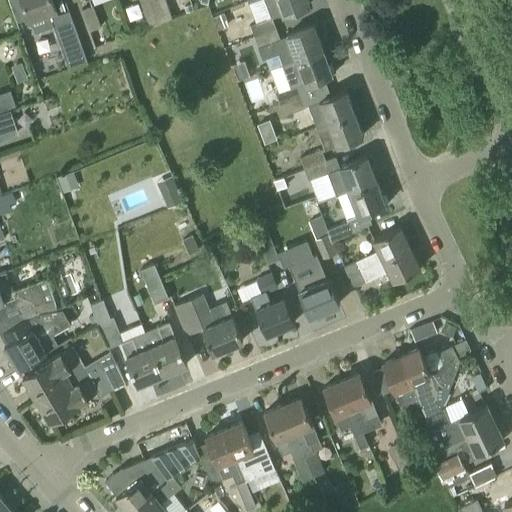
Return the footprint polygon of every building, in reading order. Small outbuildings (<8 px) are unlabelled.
[(48,11),(56,8),(52,0),(22,0),(29,17),(48,11)] [(161,21),(153,0),(140,0),(150,25),(161,21)] [(166,0),(153,0),(161,21),(173,17),(166,0)] [(308,0),(250,0),(248,1),(256,22),(250,24),(254,36),(276,27),(272,16),(282,13),(283,14),(310,4),(308,0)] [(93,4),(82,8),(90,30),(101,26),(93,4)] [(87,61),(76,30),(69,9),(57,13),(56,8),(48,11),(50,16),(57,37),(68,68),(87,61)] [(217,29),(225,26),(221,14),(213,17),(217,29)] [(323,48),(314,25),(313,24),(287,34),(287,35),(279,37),(276,27),(254,36),(258,46),(257,46),(262,58),(278,52),(282,62),(281,63),(282,64),(323,48)] [(270,68),(279,90),(275,92),(280,103),(304,94),(300,85),(332,73),(323,48),(282,64),(270,68)] [(22,61),(11,65),(17,81),(27,78),(22,61)] [(307,104),(312,116),(316,127),(355,112),(346,89),(307,104)] [(305,106),(305,105),(307,104),(304,94),(280,103),(284,114),(305,106)] [(0,112),(0,139),(18,133),(10,110),(0,112)] [(316,127),(320,137),(325,149),(363,135),(355,112),(316,127)] [(300,156),(304,168),(325,160),(321,148),(300,156)] [(376,179),(367,155),(339,165),(335,156),(325,160),(304,168),(308,178),(327,171),(336,194),(337,194),(376,179)] [(70,170),(59,174),(62,182),(74,178),(70,170)] [(171,175),(156,181),(167,207),(181,201),(171,175)] [(283,176),(274,180),(277,188),(286,184),(283,176)] [(329,227),(335,240),(371,223),(367,211),(385,204),(376,179),(337,194),(347,220),(329,227)] [(13,192),(2,196),(0,196),(0,212),(11,210),(9,204),(16,201),(13,192)] [(326,228),(321,216),(309,221),(316,238),(315,238),(323,257),(336,252),(332,241),(335,240),(329,227),(326,228)] [(260,240),(269,237),(264,226),(255,230),(260,240)] [(363,269),(410,247),(400,226),(373,239),(377,249),(344,265),(350,277),(363,269)] [(267,263),(278,258),(269,237),(260,240),(258,241),(267,263)] [(197,241),(187,245),(190,254),(200,251),(197,241)] [(420,267),(410,247),(363,269),(350,277),(353,284),(365,279),(366,280),(388,269),(393,280),(420,267)] [(320,281),(314,267),(322,263),(318,252),(289,264),(310,315),(340,303),(329,277),(320,281)] [(168,296),(156,267),(143,272),(147,280),(146,281),(155,302),(168,296)] [(0,272),(0,331),(2,330),(3,332),(37,314),(58,310),(46,278),(13,291),(6,270),(0,272)] [(272,272),(258,277),(264,291),(267,290),(277,285),(272,272)] [(238,286),(241,297),(262,290),(258,280),(238,286)] [(271,301),(267,290),(264,291),(251,297),(255,308),(266,333),(295,321),(284,296),(271,301)] [(232,315),(215,322),(203,292),(174,304),(184,328),(200,321),(213,352),(243,340),(232,315)] [(91,305),(98,322),(113,315),(106,298),(91,305)] [(46,351),(58,343),(52,333),(70,323),(63,310),(58,310),(37,314),(3,332),(9,341),(5,343),(19,367),(46,351)] [(432,320),(410,329),(415,340),(437,331),(432,320)] [(445,320),(441,330),(452,335),(456,325),(445,320)] [(142,322),(141,323),(145,332),(150,345),(163,373),(187,363),(175,335),(169,321),(158,326),(158,325),(145,330),(142,322)] [(150,345),(145,332),(122,341),(127,355),(126,355),(138,384),(163,373),(150,345)] [(401,354),(424,413),(440,407),(459,358),(452,344),(441,349),(439,346),(431,346),(421,351),(419,347),(401,354)] [(23,374),(37,397),(70,377),(66,371),(71,368),(70,366),(79,361),(72,347),(62,353),(61,351),(23,374)] [(427,428),(424,413),(401,354),(382,362),(393,388),(394,388),(401,404),(404,402),(417,432),(427,428)] [(114,388),(127,382),(117,361),(104,367),(114,388)] [(372,427),(368,417),(378,413),(360,371),(342,379),(363,430),(372,427)] [(70,377),(37,397),(50,420),(88,397),(88,396),(97,391),(89,377),(80,383),(79,382),(74,385),(70,377)] [(363,430),(342,379),(323,387),(341,429),(350,425),(354,434),(361,452),(364,451),(369,465),(376,462),(363,430)] [(316,449),(312,450),(309,442),(319,438),(301,396),(283,404),(312,476),(325,471),(316,449)] [(282,454),(291,450),(295,458),(292,459),(301,480),(312,476),(283,404),(264,411),(282,454)] [(440,407),(424,413),(427,428),(434,450),(438,449),(494,422),(486,404),(450,421),(443,406),(440,408),(440,407)] [(245,480),(253,476),(275,468),(261,434),(250,438),(242,421),(224,428),(245,480)] [(470,475),(462,459),(503,440),(494,422),(438,449),(441,457),(434,460),(440,474),(439,475),(445,488),(470,475)] [(198,450),(200,454),(211,483),(232,475),(246,509),(255,505),(245,480),(224,428),(205,436),(209,446),(198,450)] [(198,450),(197,448),(193,437),(122,467),(106,479),(107,480),(106,486),(111,486),(111,491),(116,492),(117,493),(116,494),(128,510),(173,475),(200,454),(198,450)] [(416,473),(401,440),(388,445),(387,447),(391,456),(394,459),(403,479),(416,473)] [(490,462),(469,473),(475,486),(497,475),(490,462)] [(157,500),(171,489),(179,483),(173,475),(128,510),(130,511),(158,511),(164,508),(157,500)] [(452,486),(446,489),(451,498),(457,495),(452,486)] [(350,487),(334,493),(341,508),(357,502),(356,502),(352,490),(350,487)] [(164,508),(158,511),(189,511),(186,508),(171,489),(157,500),(164,508)] [(0,494),(0,511),(15,511),(12,508),(13,507),(5,498),(4,499),(0,494)] [(484,511),(477,497),(457,507),(460,511),(484,511)]
